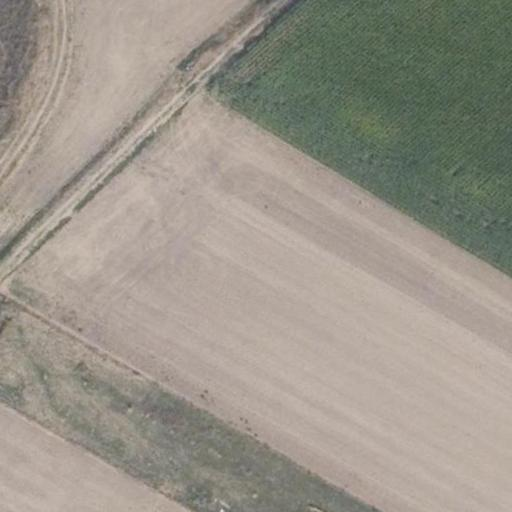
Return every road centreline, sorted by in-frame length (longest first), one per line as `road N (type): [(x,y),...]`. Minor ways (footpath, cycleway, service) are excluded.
road 1 (track): [(0,276),(287,0)]
road 2 (track): [(0,168),(47,99),(61,0)]
